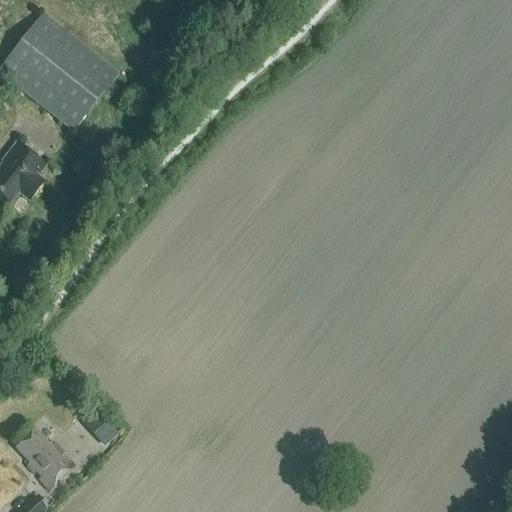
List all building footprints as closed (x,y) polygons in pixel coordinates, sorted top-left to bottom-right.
[(118,75),(42,16),(0,68),(0,75),(73,133),(118,75)] [(45,167),(16,144),(0,164),(4,166),(0,171),(0,197),(9,205),(18,194),(29,202),(44,183),(37,177),(45,167)] [(106,423),(93,435),(104,447),(117,435),(106,423)] [(26,468),(49,493),(75,469),(52,443),(49,446),(35,431),(15,449),(29,465),(26,468)] [(44,511),(48,509),(37,497),(20,511),(44,511)]
